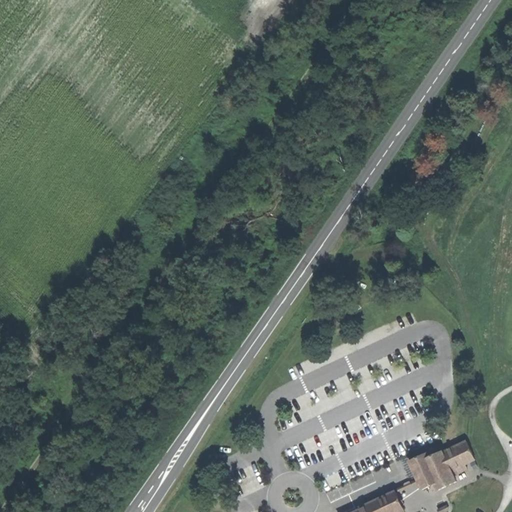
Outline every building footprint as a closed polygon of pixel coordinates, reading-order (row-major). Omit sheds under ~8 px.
[(466,435),(442,445),(450,464),(462,459),(474,454),(466,435)] [(442,445),(428,451),(439,476),(434,478),(437,485),(456,477),(452,470),(450,464),(442,445)] [(409,455),(421,484),(434,478),(439,476),(428,451),(427,447),(409,455)] [(464,465),(462,459),(450,464),(452,470),(464,465)] [(356,497),(358,502),(394,486),(392,481),(356,497)] [(387,511),(403,505),(394,486),(358,502),(360,508),(354,511),(350,511),(387,511)]
